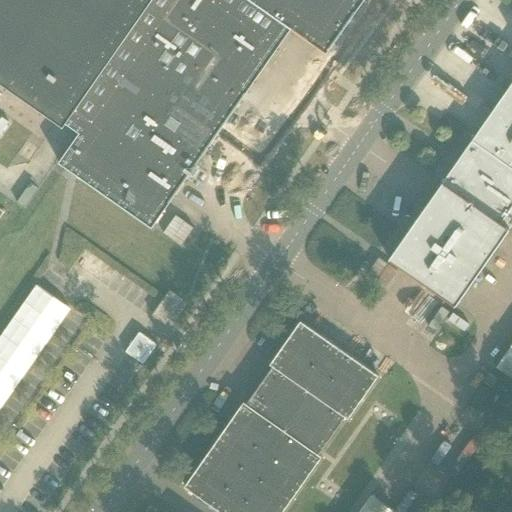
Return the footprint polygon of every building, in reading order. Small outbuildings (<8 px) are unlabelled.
[(0,0),(0,78),(3,81),(59,120),(65,124),(151,0),(0,0)] [(151,0),(65,124),(75,131),(76,130),(79,133),(58,162),(65,167),(152,228),(168,204),(291,29),(326,54),(363,0),(151,0)] [(511,82),(442,183),(389,259),(455,306),(511,224),(511,82)] [(0,119),(0,134),(8,123),(1,118),(0,119)] [(163,233),(181,246),(193,228),(175,216),(163,233)] [(366,276),(376,283),(388,265),(378,258),(366,276)] [(388,265),(376,283),(385,289),(397,271),(388,265)] [(169,291),(161,302),(152,315),(165,324),(182,300),(169,291)] [(300,321),(271,362),(270,364),(272,366),(245,404),(243,402),(184,486),(220,511),(281,511),(320,457),(318,455),(344,417),(345,417),(347,418),(377,376),(300,321)] [(511,344),(496,367),(511,378),(511,344)] [(393,511),(394,511),(371,495),(358,511),(393,511)]
